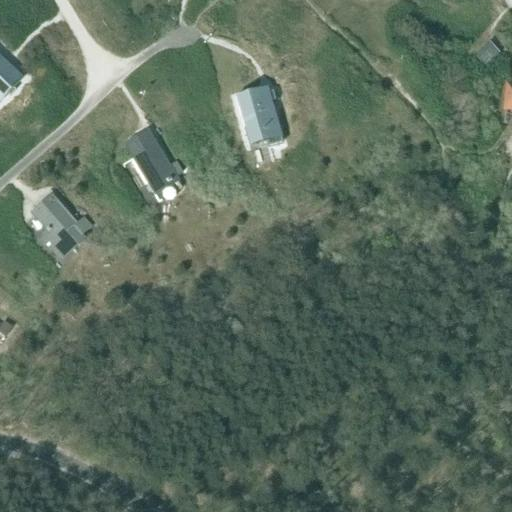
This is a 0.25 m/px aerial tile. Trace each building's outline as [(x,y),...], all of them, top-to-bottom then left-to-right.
[(484,66),(497,54),(488,45),(475,57),(484,66)] [(0,92),(2,91),(9,97),(14,92),(12,90),(21,80),(0,59),(0,92)] [(260,91),(235,99),(248,147),(265,142),(267,149),(282,144),(270,103),(275,102),(272,92),(261,95),(260,91)] [(168,168),(147,132),(124,146),(154,196),(177,182),(175,178),(181,174),(175,164),(168,168)] [(50,198),(31,215),(46,231),(45,231),(46,233),(42,236),(62,259),(83,240),(80,237),(90,228),(82,219),(75,226),(50,198)] [(0,335),(4,339),(12,328),(3,322),(0,326),(0,335)]
